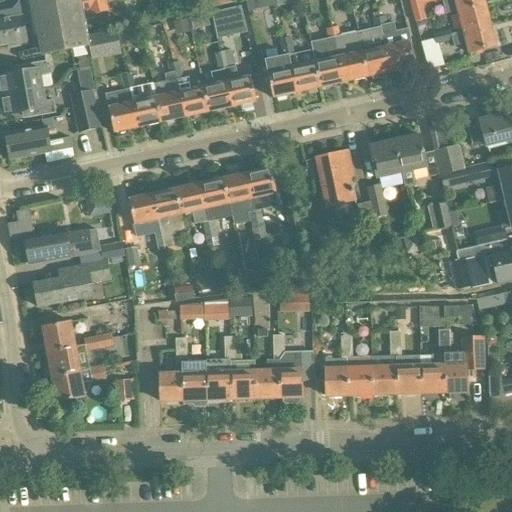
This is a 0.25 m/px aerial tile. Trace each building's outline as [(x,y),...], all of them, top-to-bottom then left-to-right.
[(29,0),(35,27),(38,40),(41,56),(87,47),(89,61),(104,58),(99,37),(85,40),(80,10),(95,7),(93,0),(29,0)] [(453,0),(456,12),(484,5),(482,0),(453,0)] [(484,5),(456,12),(462,33),(489,26),(484,5)] [(240,7),(211,14),(217,40),(246,33),(240,7)] [(189,19),(171,23),(175,37),(189,33),(188,31),(192,30),(192,31),(209,27),(206,15),(189,19)] [(21,18),(0,21),(0,46),(7,46),(7,49),(26,45),(25,42),(38,40),(35,27),(23,29),(21,18)] [(383,18),(372,20),(374,29),(385,27),(383,18)] [(140,29),(142,42),(156,39),(153,26),(140,29)] [(462,33),(450,36),(451,41),(452,47),(464,44),(467,54),(494,47),(489,26),(462,33)] [(385,27),(374,29),(376,37),(381,36),(386,35),(385,27)] [(336,28),(325,30),(327,39),(337,37),(336,28)] [(374,29),(356,33),(360,53),(366,79),(389,74),(381,36),(376,37),(374,29)] [(449,31),(440,33),(443,43),(451,41),(450,36),(449,31)] [(339,45),(334,46),(337,58),(343,84),(366,79),(360,53),(356,33),(338,37),(339,45)] [(394,33),(386,35),(381,36),(389,74),(414,68),(408,43),(397,45),(394,33)] [(440,33),(432,35),(434,45),(443,43),(440,33)] [(289,38),(278,41),(280,49),(286,47),(291,46),(289,38)] [(309,43),(311,51),(319,89),(343,84),(337,58),(334,46),(329,48),(327,39),(309,43)] [(427,63),(438,60),(434,45),(433,40),(422,43),(427,63)] [(291,46),(286,47),(296,94),(319,89),(311,51),(293,55),(291,46)] [(282,57),(264,61),(272,99),(296,94),(286,47),(280,49),(282,57)] [(231,51),(214,55),(216,63),(221,62),(233,59),(231,51)] [(233,59),(221,62),(231,108),(255,103),(250,77),(238,80),(233,59)] [(18,74),(0,76),(0,97),(41,90),(39,77),(47,75),(45,62),(16,67),(18,74)] [(178,62),(167,65),(169,73),(180,71),(178,62)] [(212,85),(202,87),(208,113),(231,108),(221,62),(216,63),(218,72),(209,73),(212,85)] [(90,68),(77,70),(79,82),(92,80),(90,68)] [(180,71),(169,73),(171,82),(176,81),(179,93),(184,118),(208,113),(202,87),(190,90),(188,78),(181,79),(180,71)] [(130,73),(120,75),(122,84),(127,82),(132,81),(130,73)] [(132,81),(127,82),(137,128),(161,123),(155,98),(143,100),(141,88),(134,90),(132,81)] [(119,106),(108,108),(113,134),(137,128),(127,82),(122,84),(123,92),(117,93),(119,106)] [(41,90),(0,97),(0,110),(1,117),(25,113),(26,119),(54,114),(52,101),(44,103),(41,90)] [(91,92),(69,97),(77,134),(99,129),(91,92)] [(179,93),(155,98),(161,123),(184,118),(179,93)] [(511,123),(510,114),(465,126),(471,147),(484,144),(486,148),(511,141),(511,123)] [(443,127),(429,130),(434,153),(440,176),(463,170),(457,147),(447,150),(443,127)] [(45,128),(5,135),(9,161),(71,150),(69,139),(47,143),(45,128)] [(408,139),(394,142),(401,174),(404,190),(415,187),(412,172),(426,169),(419,137),(416,138),(415,136),(408,137),(408,139)] [(383,145),(369,148),(376,180),(401,174),(394,142),(394,143),(393,140),(383,143),(383,145)] [(348,153),(315,160),(326,208),(355,202),(348,168),(351,168),(348,153)] [(488,164),(468,169),(471,183),(491,178),(488,164)] [(501,186),(484,190),(487,205),(504,201),(511,199),(511,169),(498,173),(501,186)] [(270,170),(247,175),(257,221),(262,219),(260,211),(279,207),(270,170)] [(247,175),(223,180),(231,217),(232,217),(234,227),(250,223),(248,214),(249,213),(251,222),(257,221),(247,175)] [(223,180),(199,185),(209,231),(215,229),(213,221),(231,217),(223,180)] [(199,185),(176,190),(181,215),(192,213),(194,225),(202,224),(204,232),(209,231),(199,185)] [(379,186),(367,189),(370,204),(373,220),(386,217),(379,186)] [(176,190),(152,195),(158,221),(161,233),(155,234),(157,242),(186,236),(181,215),(176,190)] [(108,211),(104,194),(79,200),(82,214),(84,216),(108,211)] [(152,195),(128,201),(134,226),(158,221),(152,195)] [(502,229),(482,233),(485,245),(505,240),(503,232),(511,229),(511,199),(504,201),(507,213),(499,215),(502,229)] [(370,204),(358,206),(362,227),(374,224),(373,220),(370,204)] [(444,205),(432,207),(436,226),(448,224),(444,205)] [(257,221),(251,222),(253,230),(255,242),(261,241),(258,229),(264,228),(262,219),(257,221)] [(215,229),(209,231),(204,232),(206,240),(217,238),(215,229)] [(55,234),(24,240),(29,265),(59,260),(59,259),(79,255),(81,264),(107,260),(107,261),(125,258),(123,246),(105,250),(90,253),(86,234),(66,238),(66,237),(55,239),(55,234)] [(134,237),(124,239),(129,266),(139,264),(134,237)] [(473,249),(475,259),(484,257),(490,255),(498,286),(511,282),(511,250),(507,251),(505,241),(473,249)] [(294,253),(280,255),(285,281),(297,279),(296,275),(299,274),(294,253)] [(484,257),(475,259),(448,264),(455,294),(490,286),(484,257)] [(81,277),(33,286),(38,309),(92,298),(90,285),(110,281),(106,262),(79,267),(81,277)] [(366,267),(368,300),(385,299),(384,266),(366,267)] [(260,271),(242,274),(245,287),(262,285),(260,271)] [(209,282),(197,284),(198,294),(233,289),(231,276),(208,279),(209,282)] [(192,286),(174,289),(176,302),(194,300),(192,286)] [(308,288),(279,289),(279,314),(309,313),(308,288)] [(500,308),(511,304),(511,293),(497,297),(500,308)] [(241,317),(252,317),(252,299),(241,299),(241,317)] [(204,321),(216,320),(216,302),(204,303),(204,307),(204,321)] [(395,321),(404,321),(404,309),(395,309),(395,321)] [(457,309),(443,309),(443,320),(457,320),(457,309)] [(71,323),(42,328),(47,354),(75,349),(71,323)] [(327,358),(325,360),(326,398),(348,398),(346,330),(340,329),(336,332),(334,336),(335,344),(341,344),(341,360),(332,361),(330,358),(327,358)] [(258,330),(258,338),(268,338),(268,330),(258,330)] [(346,330),(348,398),(372,397),(371,359),(352,359),(352,335),(346,335),(346,330)] [(448,332),(438,333),(438,347),(444,347),(443,343),(449,343),(448,332)] [(400,334),(389,334),(390,349),(395,348),(395,345),(400,344),(400,334)] [(85,347),(75,349),(47,354),(51,379),(90,372),(87,353),(114,348),(112,336),(84,341),(85,347)] [(286,356),(296,355),(294,337),(284,338),(286,356)] [(267,373),(255,374),(255,401),(280,400),(278,338),(273,338),(273,357),(266,357),(267,373)] [(283,338),(278,338),(280,400),(284,400),(284,404),(286,406),(297,406),(299,403),(299,399),(302,399),(301,356),(284,356),(283,338)] [(234,339),(224,340),(224,354),(229,354),(229,350),(235,350),(234,339)] [(246,360),(246,339),(236,339),(236,359),(246,360)] [(449,343),(443,343),(444,347),(445,395),(449,395),(449,399),(452,402),(462,402),(464,398),(464,394),(467,394),(466,372),(486,371),(485,339),(462,340),(463,356),(449,357),(449,343)] [(187,358),(200,357),(200,340),(186,341),(187,358)] [(186,341),(175,341),(176,355),(181,355),(181,352),(186,351),(186,341)] [(395,345),(395,348),(396,396),(421,395),(420,368),(420,358),(400,358),(400,344),(395,345)] [(420,368),(421,395),(445,395),(444,347),(438,347),(439,357),(431,357),(432,368),(420,368)] [(390,358),(371,359),(372,397),(396,396),(395,348),(390,349),(390,358)] [(229,354),(224,354),(225,364),(230,364),(230,374),(231,402),(255,401),(255,374),(242,374),(242,363),(235,364),(235,350),(229,350),(229,354)] [(181,355),(176,355),(176,366),(181,366),(182,376),(182,403),(192,403),(192,407),(195,409),(204,409),(207,406),(207,402),(206,375),(206,364),(186,365),(186,351),(181,352),(181,355)] [(90,372),(51,379),(56,405),(85,399),(82,386),(106,381),(103,369),(90,372)] [(230,374),(206,375),(207,402),(231,402),(230,374)] [(182,376),(160,377),(160,404),(182,403),(182,376)] [(499,378),(488,378),(489,399),(504,398),(499,378)] [(129,381),(115,382),(116,402),(130,401),(129,381)]
